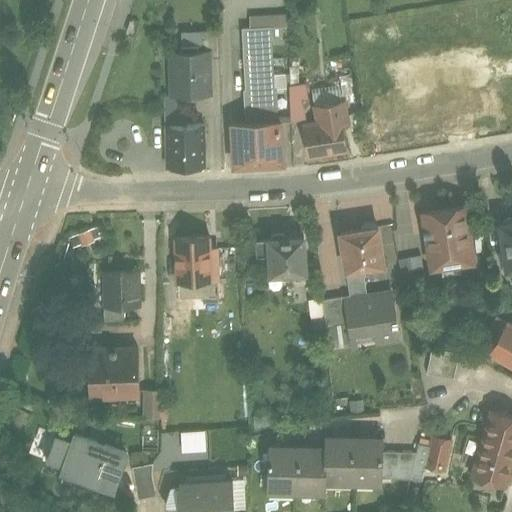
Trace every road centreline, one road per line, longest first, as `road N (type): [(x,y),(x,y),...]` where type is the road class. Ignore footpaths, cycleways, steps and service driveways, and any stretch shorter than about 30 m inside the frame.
road 1 (residential): [(25,199),(298,189),(511,149)]
road 2 (secondary): [(92,0),(25,199)]
